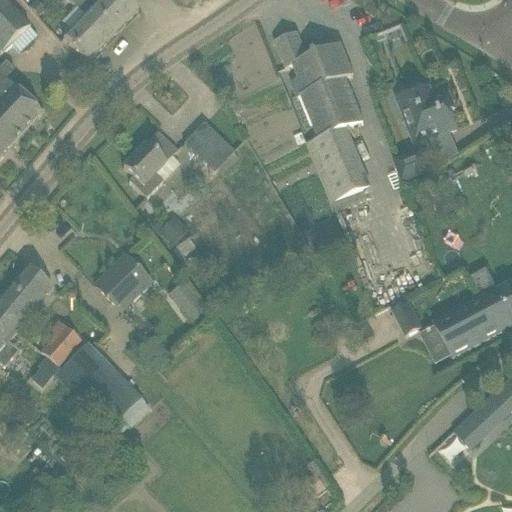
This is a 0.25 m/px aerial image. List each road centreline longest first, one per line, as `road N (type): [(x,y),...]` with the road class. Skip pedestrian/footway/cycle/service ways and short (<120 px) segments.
road 1 (tertiary): [(0,235),(152,66),(248,0)]
road 2 (residential): [(354,511),(468,391),(511,358)]
